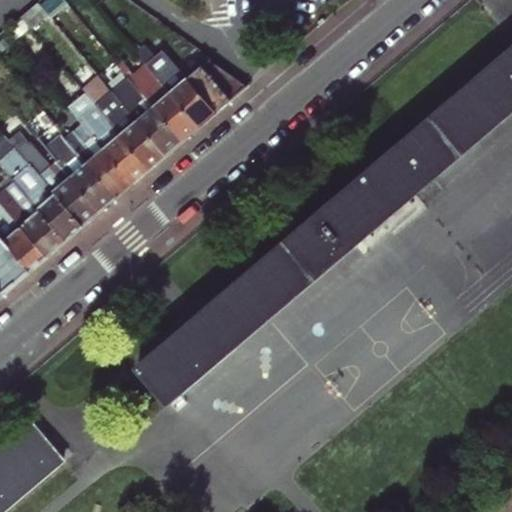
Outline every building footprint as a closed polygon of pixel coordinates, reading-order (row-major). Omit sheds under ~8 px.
[(22,21),(32,33),(48,19),(38,7),(22,21)] [(138,57),(159,83),(200,129),(248,88),(210,62),(188,81),(163,54),(156,60),(147,49),(138,57)] [(511,118),(511,54),(141,372),(172,407),(511,118)] [(140,74),(131,82),(143,97),(152,89),(140,74)] [(167,157),(183,143),(143,97),(131,82),(114,96),(167,157)] [(143,97),(183,143),(200,129),(159,83),(152,89),(143,97)] [(167,157),(114,96),(113,96),(97,110),(151,171),(167,157)] [(88,98),(71,112),(80,123),(97,110),(88,98)] [(134,186),(151,171),(97,110),(80,123),(94,139),(104,152),(134,186)] [(118,199),(89,165),(82,171),(62,148),(48,132),(38,141),(57,163),(57,164),(62,159),(66,163),(61,167),(101,214),(118,199)] [(78,152),(87,145),(76,133),(67,140),(69,142),(78,152)] [(94,139),(87,145),(98,158),(104,152),(94,139)] [(67,242),(84,228),(21,154),(10,141),(4,146),(17,163),(24,171),(22,173),(38,192),(31,199),(42,213),(67,242)] [(69,142),(62,148),(82,171),(89,165),(78,152),(69,142)] [(78,152),(89,165),(118,199),(134,186),(104,152),(98,158),(87,145),(78,152)] [(21,154),(84,228),(101,214),(61,167),(57,164),(57,163),(49,170),(29,147),(21,154)] [(7,172),(16,182),(31,199),(38,192),(22,173),(24,171),(17,163),(7,172)] [(42,213),(31,199),(16,182),(8,190),(33,220),(42,213)] [(67,242),(42,213),(33,220),(8,190),(2,194),(0,195),(0,203),(7,212),(47,259),(67,242)] [(30,274),(47,259),(7,212),(0,218),(0,224),(12,239),(5,244),(30,274)] [(0,224),(0,238),(5,244),(12,239),(0,224)] [(30,274),(5,244),(0,238),(0,289),(5,295),(30,274)] [(4,511),(65,462),(39,430),(0,462),(0,511),(4,511)]
